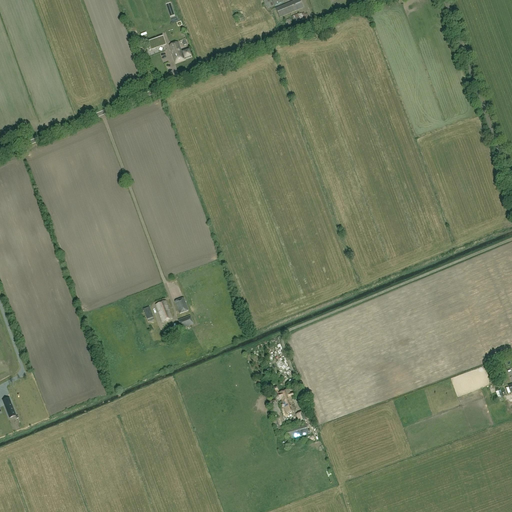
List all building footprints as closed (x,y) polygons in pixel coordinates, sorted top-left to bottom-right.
[(299,0),(296,0),(276,8),(280,18),(303,8),(299,0)] [(298,14),(292,17),(294,24),(308,19),(306,12),(299,15),(298,14)] [(151,50),(166,45),(163,37),(148,42),(151,50)] [(178,43),(169,46),(176,64),(184,61),(184,59),(185,58),(185,59),(191,57),(189,51),(183,53),(183,54),(182,55),(178,43)] [(189,311),(184,298),(174,302),(179,315),(189,311)] [(162,323),(172,319),(166,301),(156,305),(162,323)] [(149,307),(144,310),(146,316),(152,314),(149,307)] [(182,329),(193,325),(190,317),(179,321),(182,329)] [(271,389),(272,393),(276,392),(277,395),(278,395),(279,400),(281,399),(286,414),(295,411),(292,402),(293,401),(288,390),(279,393),(279,394),(278,392),(279,391),(277,386),(271,389)] [(9,398),(3,401),(10,418),(16,416),(9,398)] [(273,416),(281,414),(277,403),(269,405),(273,416)] [(303,412),(296,415),(299,423),(306,420),(303,412)] [(305,424),(288,429),(285,429),(288,440),(310,434),(309,430),(307,431),(305,424)]
